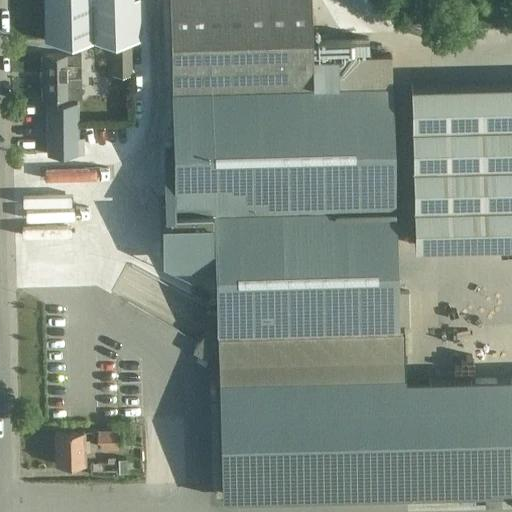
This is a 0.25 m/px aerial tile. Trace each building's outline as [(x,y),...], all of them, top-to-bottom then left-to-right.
[(44,0),(45,38),(45,40),(141,37),(139,0),(44,0)] [(311,85),(308,0),(168,0),(171,90),(173,149),(165,150),(167,211),(170,211),(169,220),(165,253),(213,252),(212,209),(214,209),(217,309),(206,309),(199,321),(207,326),(193,350),(218,365),(222,494),(511,486),(511,375),(405,378),(403,326),(398,326),(398,321),(397,288),(391,83),(311,85)] [(130,40),(112,41),(112,61),(131,61),(130,40)] [(390,42),(317,41),(317,72),(390,72),(390,42)] [(80,53),(45,54),(46,98),(81,97),(80,53)] [(511,80),(411,83),(415,243),(511,241),(511,80)] [(77,136),(76,101),(46,102),(48,154),(83,153),(82,136),(77,136)] [(82,186),(25,185),(25,197),(81,199),(82,186)] [(43,202),(43,211),(88,211),(88,204),(82,204),(82,201),(43,202)] [(407,288),(397,288),(398,321),(408,321),(407,288)] [(83,354),(114,354),(113,290),(47,290),(48,386),(83,385),(83,354)] [(55,430),(56,463),(84,462),(84,450),(89,450),(89,438),(83,438),(83,429),(55,430)] [(97,429),(97,445),(121,445),(121,429),(97,429)] [(125,458),(117,458),(118,472),(126,472),(125,458)] [(90,475),(116,474),(115,462),(90,463),(90,475)]
